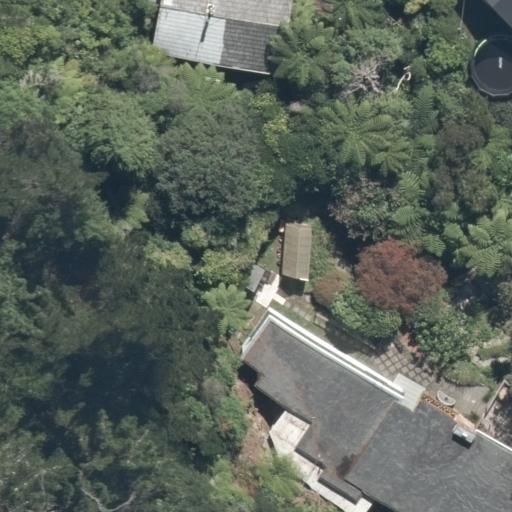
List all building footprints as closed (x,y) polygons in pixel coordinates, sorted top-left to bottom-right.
[(158,0),(76,0),(75,13),(157,20),(158,0)] [(299,0),(158,0),(157,20),(154,53),(294,64),(299,0)] [(511,0),(490,0),(511,23),(511,0)] [(276,418),(350,462),(402,375),(269,296),(233,356),(292,392),(276,418)] [(402,511),(495,511),(511,485),(511,428),(407,366),(402,375),(350,462),(342,475),(402,511)]
